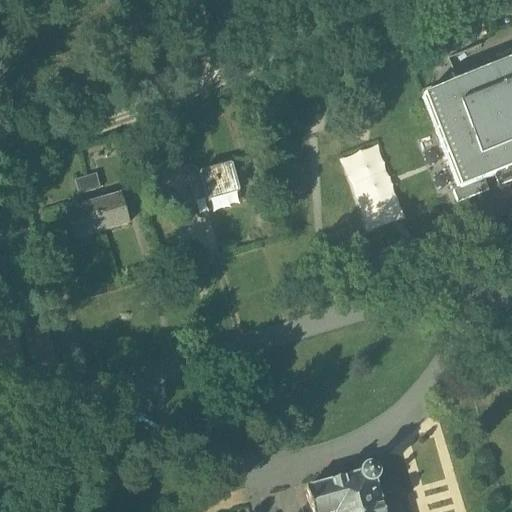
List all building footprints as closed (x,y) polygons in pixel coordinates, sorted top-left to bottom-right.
[(511,59),(423,95),(460,189),(446,194),(451,206),(484,192),(479,181),(487,178),(491,188),(511,179),(511,59)] [(309,99),(297,102),(292,110),(293,121),(303,127),(314,125),(320,116),(318,105),(309,99)] [(124,137),(131,161),(133,160),(145,157),(139,134),(124,137)] [(231,164),(198,174),(187,177),(195,200),(205,197),(207,202),(240,192),(231,164)] [(86,179),(90,194),(101,191),(97,176),(86,179)] [(79,197),(90,194),(86,179),(75,182),(79,197)] [(104,199),(93,202),(101,232),(129,224),(120,194),(104,199)] [(81,206),(65,211),(74,240),(101,232),(93,202),(81,206)] [(0,378),(21,373),(7,322),(0,323),(0,378)] [(23,332),(38,385),(63,379),(48,325),(23,332)] [(384,511),(376,484),(377,483),(378,481),(379,479),(379,477),(379,475),(378,472),(377,470),(375,469),(374,467),(372,466),(370,466),(368,465),(366,466),(364,467),(362,468),(360,469),(359,471),(358,473),(305,488),(310,511),(384,511)]
